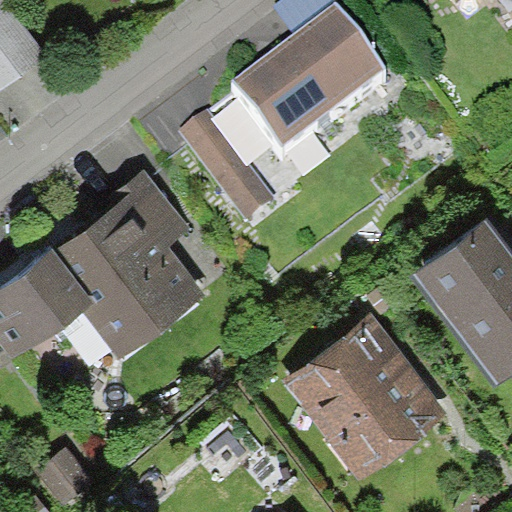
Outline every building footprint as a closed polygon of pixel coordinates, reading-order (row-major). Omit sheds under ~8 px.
[(0,0),(0,90),(47,55),(4,0),(0,0)] [(386,87),(338,22),(240,94),(287,159),(386,87)] [(190,229),(145,169),(0,274),(0,341),(14,361),(82,312),(117,359),(205,295),(169,245),(190,229)] [(423,263),(500,366),(511,356),(511,244),(490,214),(423,263)] [(443,407),(370,311),(289,372),(363,468),(443,407)]
